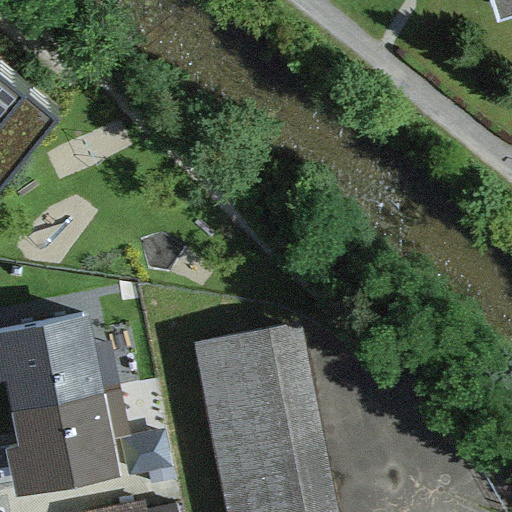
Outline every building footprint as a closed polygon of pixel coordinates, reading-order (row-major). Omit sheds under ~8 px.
[(511,0),(488,0),(493,14),(511,8),(511,0)] [(82,87),(0,21),(0,180),(3,183),(82,87)] [(79,311),(0,324),(0,356),(9,409),(94,394),(79,311)] [(338,511),(299,322),(195,344),(230,511),(338,511)] [(94,394),(9,409),(23,489),(108,474),(94,394)]
